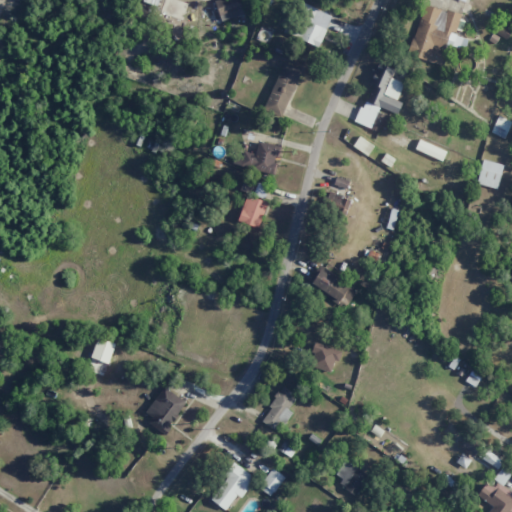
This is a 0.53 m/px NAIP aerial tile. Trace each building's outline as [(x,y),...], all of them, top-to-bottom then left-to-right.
[(242,0),(217,0),(217,17),(242,17),(242,0)] [(443,65),(446,56),(437,53),(439,47),(451,51),(453,45),(462,48),(465,38),(455,34),(461,15),(424,4),(409,55),(443,65)] [(282,116),(302,70),(284,62),(263,108),(282,116)] [(378,131),(386,111),(397,115),(402,102),(397,101),(403,83),(390,78),(394,69),(378,63),(356,123),(378,131)] [(511,121),(497,116),(492,133),(506,138),(511,121)] [(353,146),(367,155),(373,145),(359,136),(353,146)] [(281,146),(258,141),(255,153),(241,150),(237,167),(275,175),(281,146)] [(502,164),(481,160),(477,184),(498,188),(502,164)] [(349,181),(336,176),(334,184),(346,189),(349,181)] [(255,185),(243,182),(241,190),(252,193),(255,185)] [(350,198),(329,193),(325,209),(346,214),(350,198)] [(239,223),(260,228),(266,201),(245,196),(239,223)] [(345,308),(356,291),(317,267),(307,284),(345,308)] [(310,366),(331,370),(333,360),(339,361),(342,350),(314,344),(310,366)] [(152,417),(148,423),(164,434),(186,402),(164,386),(145,412),(152,417)] [(288,410),(297,396),(282,387),(261,421),(279,432),(292,412),(288,410)] [(498,468),(502,460),(487,452),(482,460),(498,468)] [(369,475),(345,461),(333,480),(357,494),(369,475)] [(241,497),(255,477),(235,464),(211,499),(226,510),(237,494),(241,497)] [(258,487),(271,496),(285,477),(272,468),(258,487)] [(511,511),(511,492),(502,486),(508,476),(500,471),(491,484),(486,481),(477,496),(493,506),(488,511),(511,511)]
